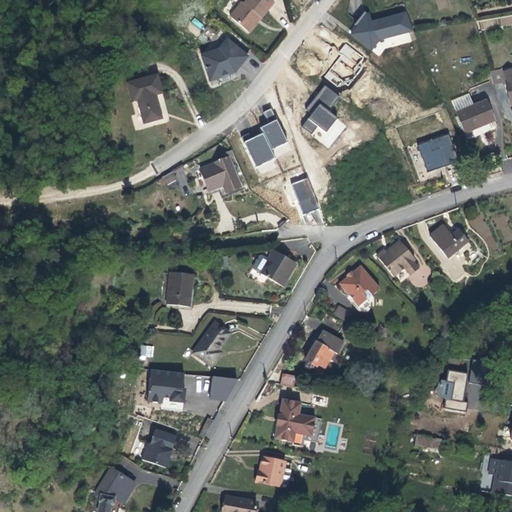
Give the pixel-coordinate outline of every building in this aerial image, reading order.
[(238,0),(236,3),(229,12),(241,22),(246,26),(254,17),(258,12),(260,14),(272,0),(238,0)] [(376,51),(414,42),(406,11),(371,19),(370,15),(352,20),(360,53),(375,49),(376,51)] [(511,15),(500,18),(502,27),(511,24),(511,15)] [(210,78),(213,77),(223,72),(234,68),(233,66),(244,52),(226,36),(218,45),(206,51),(201,53),(210,78)] [(347,45),(333,61),(338,66),(334,70),(344,79),(362,58),(347,45)] [(161,85),(156,68),(126,76),(131,93),(135,92),(142,115),(160,110),(157,100),(154,87),(161,85)] [(328,71),(324,78),(340,88),(344,81),(328,71)] [(511,79),(502,82),(506,102),(507,105),(511,104),(511,79)] [(347,124),(328,111),(339,95),(324,85),(306,110),(311,114),(301,128),(329,148),(347,124)] [(488,120),(480,101),(451,112),(459,132),(477,124),(488,120)] [(273,110),(265,113),(268,122),(276,119),(273,110)] [(262,133),(244,142),(255,167),(275,158),(272,150),(288,143),(277,119),(260,127),(262,133)] [(425,151),(433,149),(438,165),(446,162),(451,160),(443,135),(422,142),(425,151)] [(223,199),(214,170),(184,177),(191,200),(206,196),(208,203),(223,199)] [(303,214),(319,208),(307,177),(291,183),(303,214)] [(437,231),(427,222),(422,228),(415,235),(437,255),(455,237),(442,225),(437,231)] [(403,263),(389,250),(384,255),(385,256),(381,260),(378,263),(374,260),(368,267),(393,289),(407,273),(400,266),(403,263)] [(282,272),(264,259),(250,281),(273,296),(277,289),(272,286),(277,279),(282,272)] [(219,270),(217,260),(210,262),(212,272),(219,270)] [(183,295),(182,279),(161,280),(162,310),(183,309),(183,295)] [(370,296),(348,279),(342,287),(331,302),(353,318),(370,296)] [(223,337),(207,327),(187,356),(207,369),(213,360),(209,357),(216,348),(223,337)] [(166,330),(151,328),(151,335),(166,337),(166,330)] [(339,352),(323,343),(317,353),(308,368),(317,375),(324,364),(330,367),(339,352)] [(153,359),(154,346),(141,345),(140,358),(153,359)] [(496,366),(479,362),(474,387),(491,390),(496,366)] [(474,377),(449,372),(447,383),(444,382),(437,394),(449,402),(447,412),(471,417),(473,407),(468,406),(470,397),(474,377)] [(181,378),(147,374),(144,405),(159,407),(159,401),(166,402),(166,405),(173,406),(180,406),(182,393),(179,393),(181,378)] [(299,379),(278,376),(275,388),(297,392),(299,379)] [(235,384),(210,381),(207,403),(222,404),(235,384)] [(301,448),(302,448),(316,451),(321,425),(298,421),(300,408),(282,405),(279,423),(278,428),(275,448),(292,451),(291,453),(300,454),(301,448)] [(173,442),(151,435),(147,449),(144,448),(138,465),(162,473),(165,465),(163,464),(165,456),(168,457),(173,442)] [(434,443),(418,440),(416,450),(448,455),(449,448),(434,446),(434,443)] [(286,472),(288,464),(266,459),(263,468),(264,468),(263,473),(261,473),(258,483),(287,489),(291,487),(294,473),(286,472)] [(130,477),(107,463),(89,497),(87,511),(106,511),(109,511),(111,496),(112,491),(122,492),(130,477)] [(296,465),(288,464),(286,472),(294,473),(296,465)] [(260,511),(262,505),(231,499),(228,511),(260,511)]
